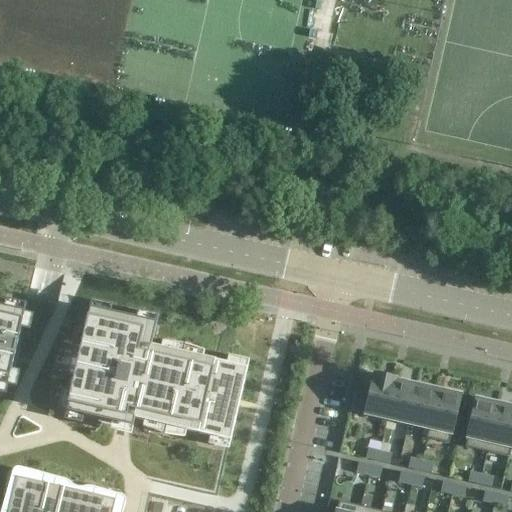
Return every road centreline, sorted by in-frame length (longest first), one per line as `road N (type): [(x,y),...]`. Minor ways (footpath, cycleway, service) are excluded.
road 1 (unclassified): [(339,276),(0,197)]
road 2 (residential): [(285,511),(339,276)]
road 3 (unclassified): [(511,317),(339,276)]
